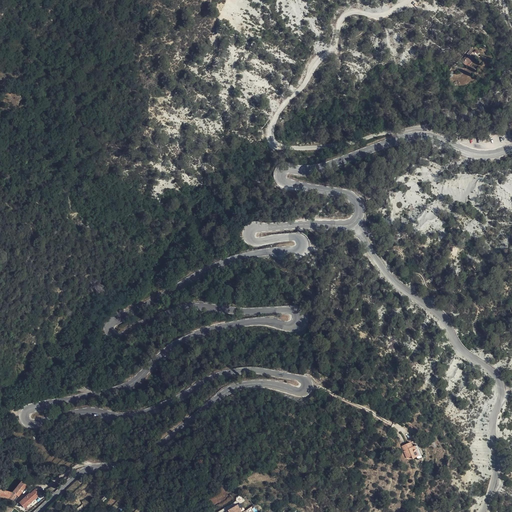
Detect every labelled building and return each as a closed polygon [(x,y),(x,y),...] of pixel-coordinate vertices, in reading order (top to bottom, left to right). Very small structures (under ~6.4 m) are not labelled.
[(462,62),(467,67),(465,69),(471,75),(478,67),(467,57),(462,62)] [(407,447),(399,450),(402,462),(408,460),(409,462),(413,461),(414,463),(416,462),(412,450),(408,451),(407,447)] [(18,481),(9,492),(0,488),(0,495),(5,498),(8,501),(13,494),(15,496),(23,485),(18,481)] [(27,492),(17,501),(22,507),(38,492),(34,488),(33,488),(28,493),(27,492)] [(17,497),(15,496),(13,494),(8,501),(12,503),(17,497)]
